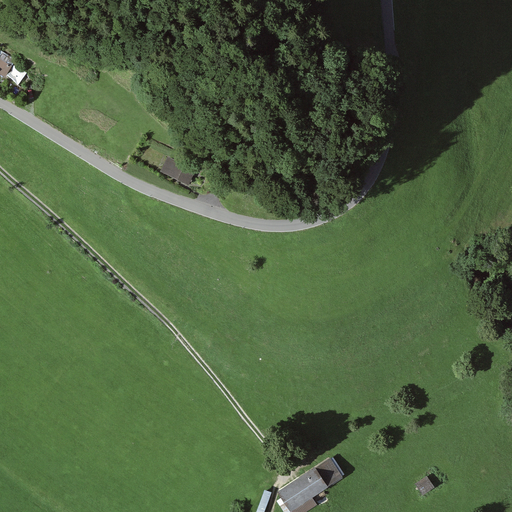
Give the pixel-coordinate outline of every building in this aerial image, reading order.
[(11,67),(0,59),(0,75),(4,78),(11,67)] [(15,65),(9,77),(21,84),(28,71),(15,65)] [(194,170),(167,157),(160,173),(187,185),(194,170)] [(331,459),(279,491),(291,510),(343,478),(331,459)] [(417,484),(425,495),(436,488),(428,477),(417,484)]
